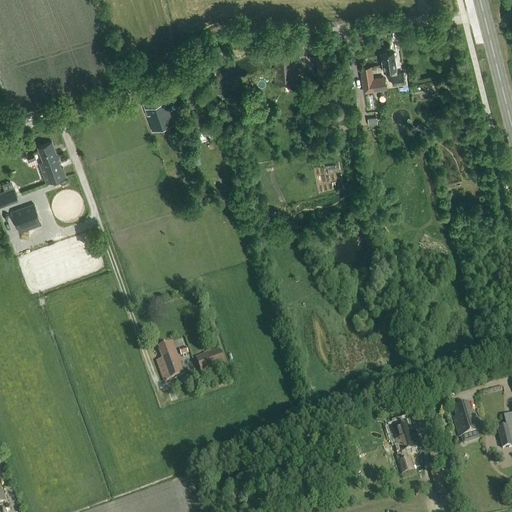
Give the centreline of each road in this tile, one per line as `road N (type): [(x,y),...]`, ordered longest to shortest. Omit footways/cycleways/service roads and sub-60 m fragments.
road 1 (unclassified): [(0,136),(127,89),(235,30),(318,32),(482,13)]
road 2 (track): [(57,113),(157,391)]
road 3 (primary): [(511,130),(482,13)]
